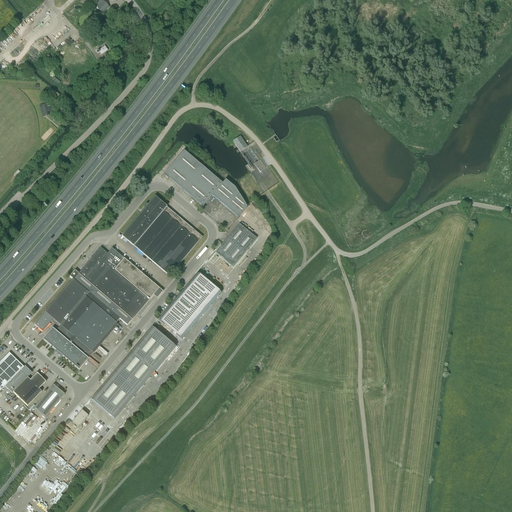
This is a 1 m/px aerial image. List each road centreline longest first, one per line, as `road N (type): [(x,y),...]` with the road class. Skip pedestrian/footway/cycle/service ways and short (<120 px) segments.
road 1 (unclassified): [(511,211),(448,203),(363,253),(343,255),(245,129),(200,104),(180,111),(108,205)]
road 2 (motorway): [(0,292),(234,0)]
road 3 (unclassified): [(82,392),(213,233),(154,185),(107,234),(88,239)]
road 4 (motorway): [(219,0),(0,274)]
road 5 (unclassified): [(130,0),(149,35),(140,75),(0,220)]
road 6 (track): [(337,251),(357,332),(372,511)]
road 7 (unclassified): [(88,239),(14,325),(20,341),(82,392)]
road 8 (unknown): [(113,422),(226,289)]
road 9 (unclassified): [(0,329),(108,205)]
